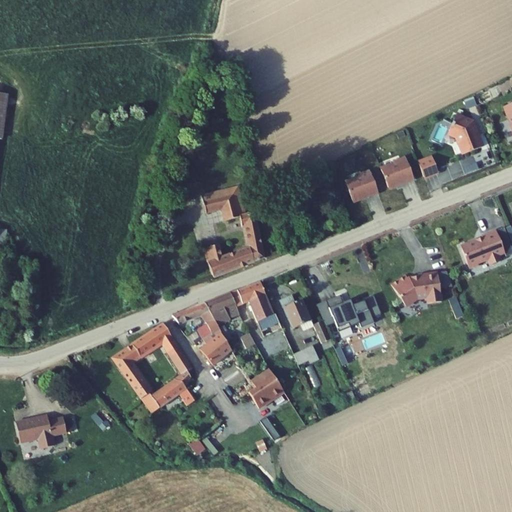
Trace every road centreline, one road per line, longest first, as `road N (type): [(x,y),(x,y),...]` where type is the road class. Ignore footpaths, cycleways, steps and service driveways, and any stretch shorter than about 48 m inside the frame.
road 1 (tertiary): [(511,174),(36,358),(0,362)]
road 2 (unknown): [(163,309),(236,416),(238,428),(218,446)]
